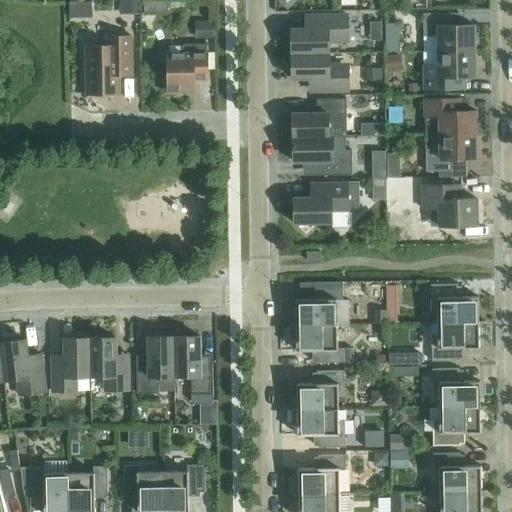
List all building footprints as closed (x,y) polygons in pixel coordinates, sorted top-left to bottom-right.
[(141,14),(140,0),(118,0),(119,14),(141,14)] [(438,51),(474,51),(474,24),(450,25),(450,13),(423,14),(424,37),(438,36),(438,51)] [(305,28),(291,29),(292,54),(329,53),(329,42),(338,41),(338,37),(348,37),(347,15),(322,15),(305,15),(305,28)] [(367,39),(381,38),(380,20),(366,20),(367,39)] [(195,21),(195,39),(213,39),(213,21),(195,21)] [(133,75),(133,66),(132,36),(106,37),(106,46),(86,47),(87,94),(119,93),(119,76),(133,75)] [(208,80),(208,68),(207,44),(184,44),(181,47),(181,53),(168,54),(168,76),(165,76),(165,92),(194,92),(194,80),(208,80)] [(474,51),(438,51),(439,66),(424,66),(424,89),(451,89),(451,77),(475,77),(474,51)] [(329,53),(292,54),(292,79),(309,78),(309,91),(323,91),(349,91),(348,69),(339,69),(339,64),(329,64),(329,53)] [(401,57),(383,58),(383,67),(369,67),(369,83),(382,83),(381,70),(401,69),(401,57)] [(293,138),(333,137),(333,136),(329,136),(329,123),(346,123),(346,99),(317,99),(317,113),(292,114),(293,138)] [(440,135),(476,135),(475,111),(450,111),(450,99),(425,99),(425,135),(440,135)] [(476,135),(440,135),(440,149),(425,149),(426,171),(451,171),(451,159),(476,159),(476,135)] [(333,150),(333,137),(293,138),(293,161),(322,161),(323,175),(352,175),(351,150),(333,150)] [(359,182),(348,183),(311,183),(311,197),(294,197),(294,223),(332,223),(332,211),(359,211),(359,182)] [(423,209),(439,208),(439,226),(477,225),(477,198),(453,199),(452,185),(422,185),(423,209)] [(320,260),(320,251),(307,252),(307,260),(320,260)] [(388,284),(389,293),(401,292),(401,283),(388,284)] [(437,323),(479,322),(478,296),(458,297),(458,284),(431,285),(431,311),(437,311),(437,323)] [(290,325),(337,324),(336,300),(343,300),(342,286),(315,286),(315,299),(295,299),(295,312),(290,312),(290,325)] [(479,322),(437,323),(438,335),(431,335),(432,361),(459,361),(459,348),(479,348),(479,322)] [(337,324),(290,325),(290,338),(296,338),(296,350),(316,350),(316,363),(344,362),(343,348),(337,348),(337,324)] [(200,336),(174,337),(175,376),(186,376),(191,380),(191,402),(194,405),(209,404),(213,401),(212,364),(200,365),(200,336)] [(175,376),(174,337),(148,337),(148,365),(136,366),(137,394),(159,393),(159,384),(163,384),(163,376),(175,376)] [(90,376),(90,338),(64,338),(65,365),(52,365),(53,391),(76,391),(76,376),(90,376)] [(90,338),(90,376),(105,376),(105,390),(129,390),(128,364),(116,364),(115,338),(90,338)] [(25,339),(0,342),(0,348),(4,380),(17,378),(21,385),(22,395),(45,392),(45,383),(41,354),(27,356),(25,339)] [(439,407),(480,407),(480,381),(459,381),(459,369),(432,369),(432,395),(439,395),(439,407)] [(291,410),(338,409),(338,397),(344,397),(344,370),(317,371),(317,384),(297,384),(297,397),(291,397),(291,410)] [(480,407),(439,407),(439,419),(433,419),(433,445),(460,445),(460,432),(480,432),(480,407)] [(338,421),(338,409),(291,410),(291,422),(297,422),(297,435),(318,435),(318,447),(345,447),(345,421),(338,421)] [(364,430),(365,447),(384,447),(384,430),(364,430)] [(389,435),(389,450),(413,449),(413,434),(389,435)] [(0,511),(7,511),(4,499),(16,495),(10,472),(20,470),(17,450),(9,451),(13,468),(9,469),(0,471),(0,511)] [(375,469),(387,469),(386,452),(374,452),(375,469)] [(388,453),(387,468),(405,468),(405,454),(388,453)] [(440,492),(481,491),(481,465),(461,466),(460,453),(433,454),(434,480),(440,480),(440,492)] [(292,494),(340,493),(339,469),(345,469),(345,455),(318,455),(318,468),(298,468),(298,481),(292,481),(292,494)] [(187,471),(163,472),(163,511),(188,511),(188,492),(205,492),(205,465),(187,465),(187,471)] [(93,473),(69,473),(69,511),(95,511),(95,494),(107,494),(107,466),(93,466),(93,473)] [(163,511),(163,472),(138,472),(138,466),(124,466),(125,493),(137,493),(137,511),(163,511)] [(69,511),(69,473),(45,473),(45,467),(31,467),(31,495),(44,494),(43,511),(69,511)] [(440,504),(434,504),(434,511),(481,511),(481,491),(440,492),(440,504)] [(339,511),(340,493),(292,494),(293,507),(299,507),(298,511),(339,511)]
